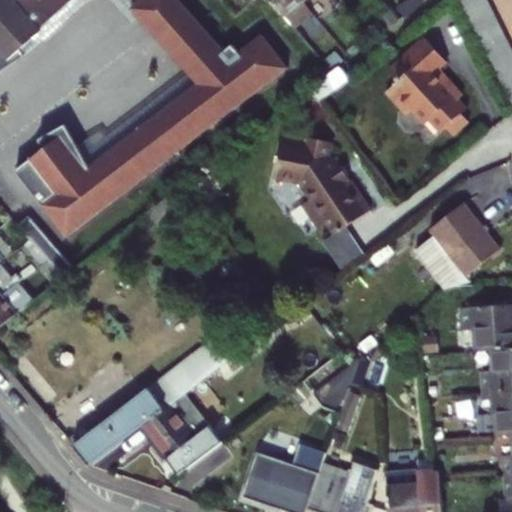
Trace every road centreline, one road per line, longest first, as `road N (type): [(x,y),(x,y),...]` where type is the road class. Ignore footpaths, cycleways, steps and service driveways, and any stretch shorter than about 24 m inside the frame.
road 1 (residential): [(0,386),(58,471),(115,511)]
road 2 (unknown): [(511,167),(388,243)]
